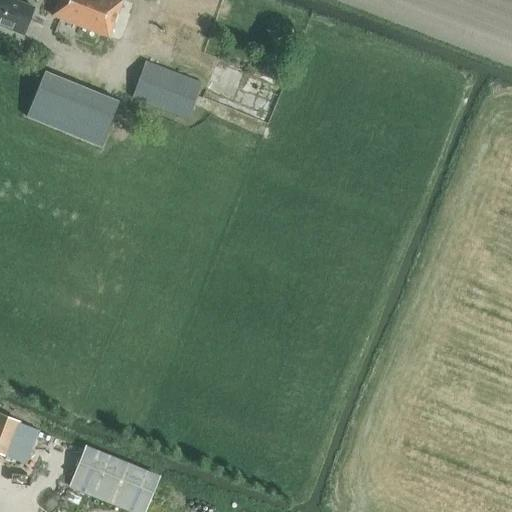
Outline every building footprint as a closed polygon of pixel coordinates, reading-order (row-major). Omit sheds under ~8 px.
[(0,0),(0,22),(26,33),(37,7),(20,0),(0,0)] [(61,0),(55,14),(110,37),(125,1),(121,0),(61,0)] [(133,97),(189,119),(203,84),(147,62),(133,97)] [(121,101),(46,70),(28,115),(102,145),(121,101)] [(0,414),(0,453),(26,464),(40,431),(0,414)] [(86,449),(70,487),(131,511),(147,511),(160,479),(86,449)]
